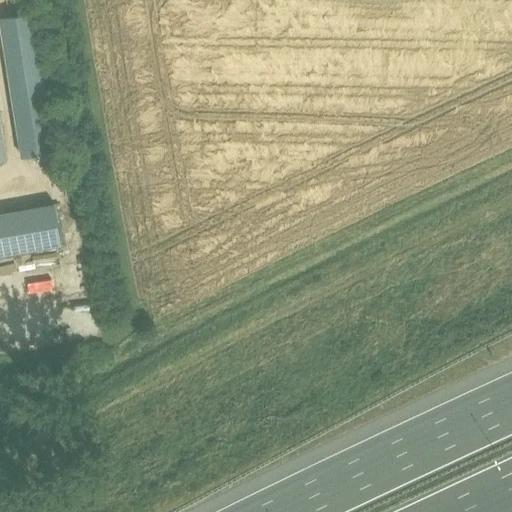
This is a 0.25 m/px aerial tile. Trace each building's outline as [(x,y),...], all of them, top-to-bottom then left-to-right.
[(0,30),(20,157),(46,152),(55,151),(32,11),(0,16),(0,30)] [(53,200),(0,209),(0,254),(62,243),(53,200)] [(486,393),(511,381),(511,360),(478,376),(486,393)] [(446,422),(473,410),(468,400),(442,412),(446,422)] [(411,426),(419,442),(445,430),(437,414),(411,426)] [(379,424),(329,446),(333,457),(384,435),(379,424)]
